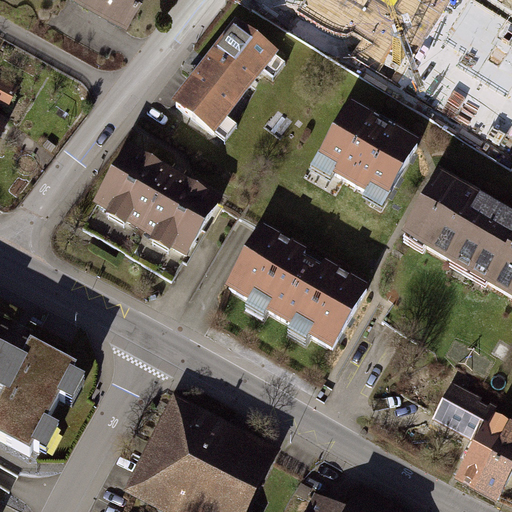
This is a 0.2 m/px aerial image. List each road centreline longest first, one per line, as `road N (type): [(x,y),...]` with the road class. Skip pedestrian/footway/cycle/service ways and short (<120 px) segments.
road 1 (tertiary): [(464,511),(155,337)]
road 2 (residential): [(5,259),(198,0)]
road 3 (residential): [(59,511),(155,337)]
road 4 (tertiary): [(155,337),(5,259)]
